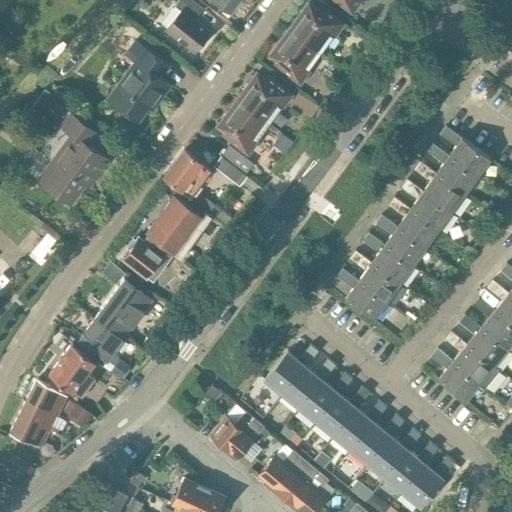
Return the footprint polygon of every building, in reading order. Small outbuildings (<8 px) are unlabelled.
[(195,50),(211,31),(195,19),(204,8),(194,0),(179,0),(176,4),(182,9),(167,28),(195,50)] [(210,0),(215,4),(217,0),(230,11),(239,0),(210,0)] [(336,0),(352,11),(360,0),(336,0)] [(318,50),(321,52),(334,35),(334,36),(344,23),(318,4),(316,7),(309,2),(289,29),(318,50)] [(309,69),(321,52),(318,50),(289,29),(270,55),(277,60),(274,63),(300,82),(309,70),(309,69)] [(161,98),(171,85),(159,77),(168,64),(135,40),(127,52),(136,59),(108,97),(138,119),(156,94),(161,98)] [(265,120),(269,123),(281,106),(282,107),(291,94),(266,75),(264,78),(257,73),(237,99),(265,120)] [(418,78),(413,85),(421,92),(427,85),(418,78)] [(257,140),(269,123),(265,120),(237,99),(218,126),(225,131),(222,134),(248,153),(257,140)] [(99,173),(109,159),(89,144),(98,133),(70,112),(61,125),(72,133),(39,178),(57,192),(72,202),(74,198),(95,170),(99,173)] [(448,154),(478,174),(490,157),(461,136),(446,125),(440,133),(455,144),(448,154)] [(478,174),(448,154),(433,142),(427,150),(443,162),(436,171),(435,172),(464,193),(478,174)] [(229,146),(221,156),(246,173),(253,163),(229,146)] [(209,211),(215,204),(196,190),(212,170),(184,149),(164,176),(209,211)] [(239,186),(246,176),(221,157),(213,166),(239,186)] [(435,172),(436,171),(420,160),(414,168),(430,179),(423,189),(451,211),(464,193),(435,172)] [(451,211),(423,189),(407,178),(401,186),(417,197),(410,207),(438,228),(451,211)] [(410,207),(394,196),(389,204),(404,215),(397,225),(425,246),(438,228),(410,207)] [(129,248),(123,257),(148,276),(152,279),(172,253),(185,237),(201,216),(175,197),(148,234),(150,236),(146,243),(137,236),(135,239),(133,238),(127,246),(129,248)] [(486,206),(485,207),(492,212),(493,211),(497,205),(490,200),(486,206)] [(484,208),(479,214),(485,219),(491,213),(484,208)] [(397,225),(381,214),(376,222),(391,233),(384,243),(413,263),(425,246),(397,225)] [(413,263),(384,243),(368,231),(363,239),(378,251),(371,261),(400,282),(413,263)] [(371,261),(355,249),(350,257),(365,269),(358,278),(358,279),(387,300),(400,282),(371,261)] [(511,285),(508,291),(511,294),(511,266),(507,262),(501,269),(511,278),(511,285)] [(358,279),(358,278),(343,267),(337,275),(353,286),(345,297),(373,318),(387,300),(358,279)] [(115,327),(125,335),(152,300),(124,279),(96,317),(112,330),(115,327)] [(511,294),(508,291),(493,279),(487,286),(501,298),(494,308),(511,322),(511,294)] [(416,295),(408,306),(420,315),(429,305),(416,295)] [(511,342),(511,322),(494,308),(479,296),(473,303),(488,315),(480,325),(508,347),(511,342)] [(480,325),(465,313),(459,321),(474,332),(466,342),(494,365),(508,347),(480,325)] [(112,352),(125,335),(115,327),(112,330),(96,317),(75,344),(94,358),(93,358),(95,360),(120,378),(129,366),(111,354),(112,352)] [(494,365),(466,342),(451,330),(445,337),(460,350),(452,359),(480,382),(486,387),(500,370),(494,365)] [(94,358),(75,344),(75,345),(72,343),(49,374),(72,391),(95,360),(93,358),(94,358)] [(306,365),(318,350),(311,344),(298,359),(288,351),(266,378),(283,392),(306,365)] [(480,382),(452,359),(437,347),(431,354),(446,367),(438,377),(466,399),(480,382)] [(299,405),(323,378),(335,364),(328,358),(316,373),(306,365),(283,392),(299,405)] [(316,419),(340,392),(343,389),(350,380),(352,378),(345,372),(333,386),(323,378),(299,405),(316,419)] [(39,423),(50,429),(67,395),(62,392),(62,391),(37,378),(25,402),(45,412),(39,423)] [(350,380),(343,389),(348,393),(355,384),(350,380)] [(213,397),(219,389),(212,384),(206,392),(213,397)] [(335,434),(357,407),(369,392),(362,386),(350,400),(340,392),(316,419),(335,434)] [(352,448),(374,421),(374,420),(386,406),(379,400),(367,414),(357,407),(335,434),(352,448)] [(41,447),(50,429),(39,423),(45,412),(25,402),(10,431),(41,447)] [(82,426),(90,413),(91,412),(77,403),(68,417),(82,426)] [(264,425),(246,410),(235,422),(226,415),(210,435),(218,442),(216,444),(229,455),(231,452),(238,457),(264,425)] [(499,411),(492,421),(499,427),(507,418),(499,411)] [(391,434),(403,420),(396,413),(384,428),(374,421),(352,448),(368,461),(391,434)] [(265,439),(270,432),(263,426),(258,433),(265,439)] [(385,475),(409,448),(420,433),(413,427),(401,442),(391,434),(368,461),(385,475)] [(402,489),(425,462),(437,447),(430,441),(418,456),(409,448),(385,475),(402,489)] [(284,496),(310,463),(292,448),(282,461),(274,455),(258,474),(265,480),(263,483),(276,493),(278,491),(284,496)] [(24,476),(31,463),(12,453),(5,466),(24,476)] [(425,462),(402,489),(420,503),(442,476),(454,461),(447,455),(435,470),(425,462)] [(310,463),(284,496),(289,500),(287,503),(298,511),(301,511),(302,511),(303,511),(313,511),(326,498),(318,491),(329,478),(310,463)] [(137,485),(145,477),(138,471),(131,479),(137,485)] [(172,501),(196,511),(217,511),(225,496),(210,489),(208,492),(195,486),(196,483),(183,477),(172,501)] [(106,482),(95,502),(113,511),(118,511),(128,494),(106,482)] [(138,511),(142,502),(132,497),(128,505),(138,511)] [(349,510),(355,502),(349,497),(343,504),(349,510)] [(374,505),(373,506),(380,511),(383,511),(389,506),(380,498),(374,505)] [(196,511),(172,501),(172,502),(177,505),(174,511),(196,511)] [(369,511),(357,501),(347,511),(369,511)]
